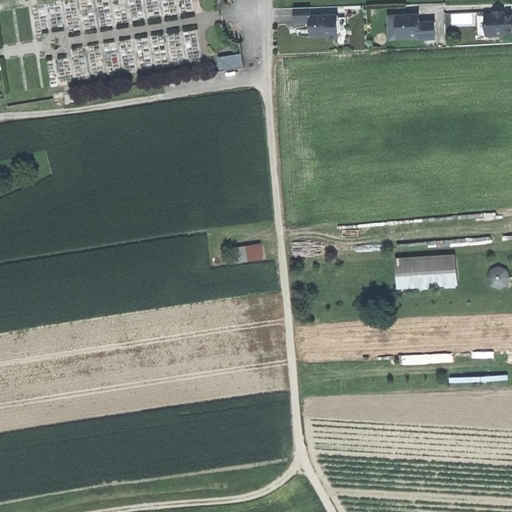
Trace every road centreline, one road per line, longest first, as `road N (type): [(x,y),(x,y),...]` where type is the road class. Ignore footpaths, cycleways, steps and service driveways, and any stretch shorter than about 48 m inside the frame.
road 1 (unclassified): [(265,82),(303,463),(328,511)]
road 2 (track): [(303,463),(264,493),(127,511)]
